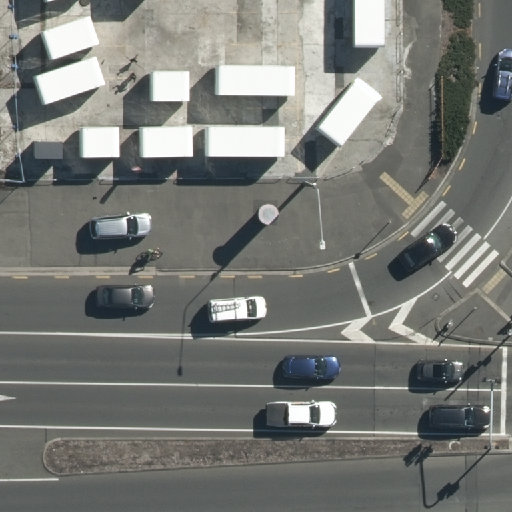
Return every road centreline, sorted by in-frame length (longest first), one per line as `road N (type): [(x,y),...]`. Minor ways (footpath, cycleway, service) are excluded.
road 1 (primary): [(0,309),(327,300),(417,263),(453,235),(487,185),(504,121),(506,0)]
road 2 (primary): [(0,374),(511,390)]
